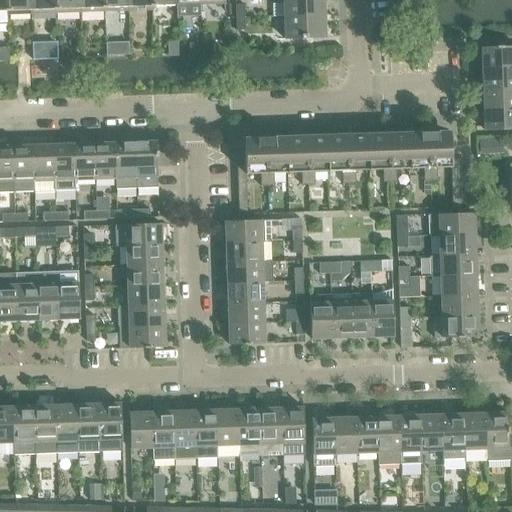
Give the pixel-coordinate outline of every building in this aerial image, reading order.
[(29,0),(5,0),(6,15),(30,15),(29,0)] [(54,0),(29,0),(30,15),(54,14),(54,0)] [(78,0),(54,0),(54,14),(79,13),(78,0)] [(103,0),(78,0),(79,13),(103,12),(103,0)] [(126,0),(103,0),(103,12),(127,11),(126,0)] [(151,0),(126,0),(127,11),(153,10),(153,7),(152,7),(151,0)] [(324,16),(323,0),(283,0),(283,4),(274,4),(274,17),(284,17),(324,16)] [(235,6),(235,19),(244,18),(244,5),(235,6)] [(325,39),(324,16),(284,17),(284,40),(325,39)] [(245,31),(244,18),(235,19),(236,31),(245,31)] [(128,43),(106,43),(106,56),(128,56),(128,43)] [(201,44),(188,44),(189,57),(202,57),(201,44)] [(511,47),(481,49),(482,70),(511,68),(511,47)] [(511,68),(482,70),(482,90),(511,89),(511,68)] [(511,89),(482,90),(483,110),(511,109),(511,89)] [(511,130),(511,109),(483,110),(484,131),(511,130)] [(452,209),(460,208),(459,160),(451,161),(450,133),(244,139),(245,167),(237,168),(238,216),(247,215),(245,175),(260,175),(260,187),(273,187),(273,174),(301,173),(301,186),(314,185),(314,173),(341,172),(342,185),(355,184),(355,172),(382,171),(383,183),(396,183),(395,170),(423,169),(424,182),(437,182),(436,169),(451,169),(452,209)] [(146,139),(134,140),(135,189),(158,189),(157,178),(157,168),(168,167),(167,142),(146,142),(146,139)] [(123,143),(113,144),(114,180),(114,190),(135,189),(134,140),(123,140),(123,143)] [(82,145),(72,145),(73,181),(74,181),(93,180),(92,141),(82,142),(82,145)] [(106,141),(92,141),(93,180),(114,180),(113,144),(106,144),(106,141)] [(61,142),(52,143),(53,193),(75,192),(74,181),(73,181),(72,145),(61,145),(61,142)] [(41,146),(31,146),(32,193),(53,193),(52,143),(41,143),(41,146)] [(0,194),(12,194),(11,144),(0,144),(0,194)] [(25,144),(11,144),(12,194),(32,193),(31,146),(25,147),(25,144)] [(123,219),(136,218),(136,209),(123,210),(123,219)] [(149,209),(136,209),(136,218),(149,218),(149,209)] [(107,210),(94,211),(94,220),(108,219),(107,210)] [(82,220),(94,220),(94,211),(82,211),(82,220)] [(41,221),(54,221),(53,212),(41,213),(41,221)] [(67,212),(53,212),(54,221),(67,220),(67,212)] [(26,213),(13,214),(13,222),(26,222),(26,213)] [(1,223),(13,222),(13,214),(1,214),(1,223)] [(429,237),(438,236),(474,235),(473,214),(428,216),(429,237)] [(225,222),(225,243),(261,242),(261,243),(270,243),(270,221),(225,222)] [(116,247),(126,247),(161,246),(161,225),(115,226),(116,247)] [(396,227),(396,238),(407,237),(406,227),(396,227)] [(43,236),(55,236),(55,228),(43,228),(43,236)] [(67,228),(55,228),(55,236),(68,236),(67,228)] [(2,238),(15,237),(14,229),(2,230),(2,238)] [(27,229),(14,229),(15,237),(27,237),(27,229)] [(292,229),(292,241),(301,241),(301,229),(292,229)] [(83,235),(83,248),(92,248),(92,235),(83,235)] [(438,236),(439,257),(475,255),(474,235),(438,236)] [(407,238),(407,237),(396,238),(396,248),(415,248),(414,238),(407,238)] [(302,254),(301,241),(292,241),(293,254),(302,254)] [(225,243),(226,264),(262,263),(262,262),(261,243),(261,242),(225,243)] [(162,266),(161,246),(126,247),(126,267),(162,266)] [(92,261),(92,248),(83,248),(83,261),(92,261)] [(476,276),(475,255),(439,257),(429,257),(430,278),(440,278),(440,277),(476,276)] [(226,264),(227,284),(262,283),(272,283),(272,262),(262,262),(262,263),(226,264)] [(380,262),(370,263),(370,273),(381,272),(380,262)] [(359,273),(370,273),(370,263),(359,263),(359,273)] [(319,274),(329,274),(329,264),(318,264),(319,274)] [(339,264),(329,264),(329,274),(340,274),(339,264)] [(126,267),(127,288),(163,286),(162,266),(126,267)] [(397,268),(398,278),(408,278),(408,267),(397,268)] [(293,270),(294,282),(303,282),(302,269),(293,270)] [(78,272),(57,273),(58,320),(79,320),(78,272)] [(36,273),(16,274),(17,322),(38,321),(36,273)] [(57,273),(36,273),(38,321),(58,320),(57,273)] [(16,274),(0,274),(0,322),(17,322),(16,274)] [(84,276),(84,289),(92,289),(92,276),(84,276)] [(440,278),(440,297),(476,296),(476,276),(440,277),(440,278)] [(409,288),(408,278),(398,278),(398,289),(409,289),(409,288)] [(416,278),(408,278),(409,288),(417,288),(416,278)] [(303,295),(303,282),(294,282),(294,295),(303,295)] [(227,284),(227,305),(263,303),(262,283),(227,284)] [(127,288),(128,308),(163,307),(163,286),(127,288)] [(93,301),(92,289),(84,289),(85,302),(93,301)] [(370,294),(350,295),(352,339),(372,338),(371,302),(370,302),(370,294)] [(329,295),(330,304),(330,303),(332,339),(352,339),(350,295),(329,295)] [(440,297),(441,318),(477,317),(476,296),(440,297)] [(392,301),(371,302),(372,338),(393,337),(392,301)] [(227,305),(228,325),(264,324),(263,303),(227,305)] [(311,340),(332,339),(330,303),(330,304),(309,304),(311,340)] [(118,308),(118,329),(164,327),(163,307),(128,308),(118,308)] [(399,309),(399,319),(410,319),(409,308),(399,309)] [(294,310),(295,323),(304,323),(303,310),(294,310)] [(85,317),(86,330),(94,329),(94,316),(85,317)] [(478,338),(477,317),(441,318),(442,339),(478,338)] [(410,319),(399,319),(400,349),(411,349),(410,319)] [(304,335),(304,323),(295,323),(295,336),(304,335)] [(264,345),(264,324),(228,325),(229,346),(264,345)] [(165,348),(164,327),(118,329),(119,348),(129,348),(129,349),(165,348)] [(95,342),(94,329),(86,330),(86,342),(95,342)] [(120,404),(98,405),(100,453),(122,452),(121,440),(120,404)] [(95,405),(77,406),(78,453),(96,453),(100,453),(98,405),(95,405)] [(45,407),(33,407),(35,455),(47,454),(57,454),(55,406),(45,407)] [(70,406),(55,406),(57,454),(72,454),(78,453),(77,406),(70,406)] [(21,408),(12,408),(13,456),(22,455),(35,455),(33,407),(21,408)] [(0,408),(0,455),(13,456),(12,408),(0,408)] [(302,408),(280,409),(282,456),(304,455),(302,408)] [(280,409),(259,410),(260,457),(282,456),(280,409)] [(217,447),(238,446),(237,410),(216,411),(217,447)] [(259,410),(237,410),(238,446),(239,458),(260,457),(259,410)] [(216,411),(194,412),(196,459),(217,458),(217,447),(216,411)] [(172,412),(151,413),(152,449),(153,461),(174,460),(172,412)] [(194,412),(172,412),(174,460),(196,459),(194,412)] [(130,450),(152,449),(151,413),(129,414),(130,450)] [(507,413),(484,414),(486,450),(486,462),(511,461),(511,448),(508,448),(507,413)] [(484,414),(463,415),(464,451),(464,463),(486,462),(486,450),(484,414)] [(463,415),(441,416),(442,451),(443,463),(464,463),(464,451),(463,415)] [(420,416),(398,417),(400,464),(401,466),(419,465),(421,464),(420,452),(421,452),(420,416)] [(441,416),(420,416),(421,452),(442,451),(441,416)] [(398,417),(376,418),(378,454),(378,467),(400,466),(400,464),(398,417)] [(376,418),(355,419),(356,454),(378,454),(376,418)] [(334,455),(333,419),(311,420),(313,467),(335,466),(334,455)] [(355,419),(333,419),(334,455),(356,454),(355,419)] [(140,487),(132,487),(132,501),(140,500),(140,487)]
